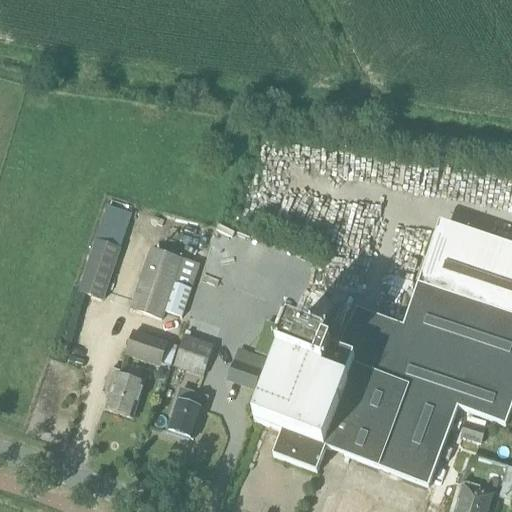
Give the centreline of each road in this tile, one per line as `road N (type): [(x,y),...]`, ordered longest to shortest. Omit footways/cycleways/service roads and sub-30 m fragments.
road 1 (unknown): [(65,476),(135,227),(145,217),(174,220)]
road 2 (secondary): [(157,511),(0,452)]
